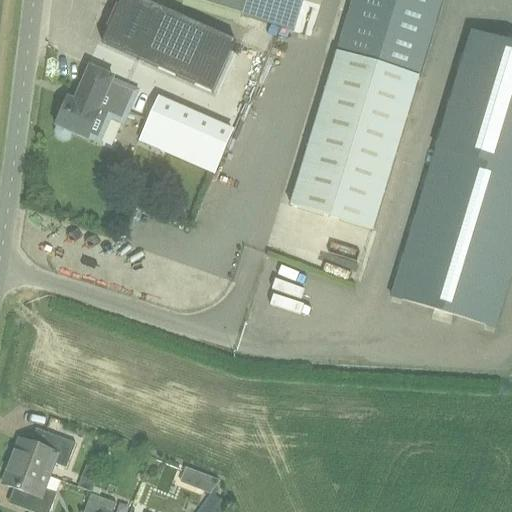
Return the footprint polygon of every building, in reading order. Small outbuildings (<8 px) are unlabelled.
[(139,0),(122,0),(102,45),(212,94),(235,43),(139,0)] [(194,0),(242,15),(246,0),(194,0)] [(293,30),(302,0),(246,0),(242,15),(293,30)] [(351,0),(351,4),(338,44),(421,69),(442,0),(351,0)] [(511,44),(471,33),(392,297),(496,328),(511,273),(511,44)] [(303,43),(286,37),(279,56),(296,62),(303,43)] [(333,61),(289,206),(372,231),(415,91),(419,77),(421,69),(338,44),(333,61)] [(67,99),(55,127),(56,127),(54,131),(54,136),(57,139),(62,141),(66,141),(70,138),(71,134),(87,141),(89,137),(101,142),(110,119),(123,125),(138,91),(112,80),(112,79),(89,68),(75,103),(67,99)] [(176,159),(194,116),(158,100),(140,143),(176,159)] [(214,174),(232,132),(194,116),(176,159),(214,174)] [(170,177),(174,160),(164,157),(159,174),(170,177)] [(224,225),(234,214),(224,205),(214,215),(224,225)] [(19,440),(10,463),(49,477),(53,465),(66,469),(75,445),(53,436),(47,451),(19,440)] [(44,490),(49,477),(10,463),(2,485),(30,496),(24,511),(27,511),(49,511),(56,495),(44,490)] [(94,485),(81,481),(78,489),(91,493),(94,485)] [(112,511),(116,504),(90,495),(83,511),(112,511)] [(212,511),(230,511),(232,510),(219,501),(212,511)]
